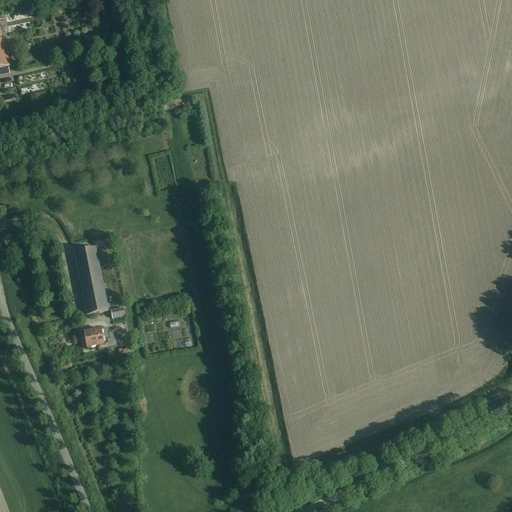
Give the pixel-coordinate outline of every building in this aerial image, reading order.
[(0,29),(0,66),(10,64),(5,39),(2,40),(0,29)] [(28,44),(20,46),(21,53),(29,51),(28,44)] [(31,56),(22,58),(24,64),(32,63),(31,56)] [(78,95),(67,97),(71,115),(82,112),(78,95)] [(109,313),(96,249),(74,253),(87,317),(109,313)] [(124,309),(112,311),(113,319),(125,317),(124,309)] [(108,330),(84,335),(88,351),(99,348),(100,352),(104,351),(115,349),(114,349),(118,348),(117,345),(115,334),(109,335),(108,330)] [(128,343),(118,345),(119,351),(130,348),(128,343)]
